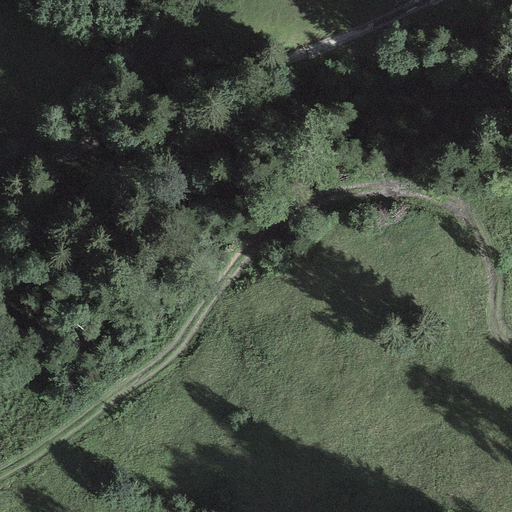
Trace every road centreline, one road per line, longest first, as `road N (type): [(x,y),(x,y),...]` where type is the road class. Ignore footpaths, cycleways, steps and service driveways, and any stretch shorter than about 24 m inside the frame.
road 1 (track): [(0,474),(159,363),(246,260),(342,191),(410,185),(459,208),(511,336)]
road 2 (track): [(429,0),(0,177)]
